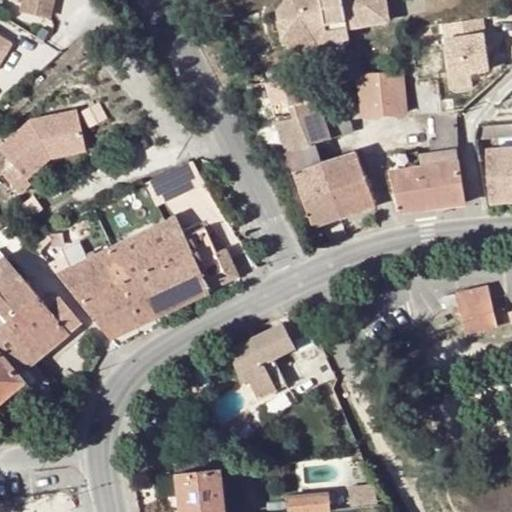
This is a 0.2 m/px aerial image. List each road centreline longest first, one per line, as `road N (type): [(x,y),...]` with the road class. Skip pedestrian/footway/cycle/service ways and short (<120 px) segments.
road 1 (residential): [(296,279),(158,0)]
road 2 (secondary): [(296,279),(192,324),(121,371),(105,420),(111,450)]
road 3 (secondary): [(480,229),(396,240),(296,279)]
road 4 (residential): [(480,229),(468,137),(474,113),(511,78)]
